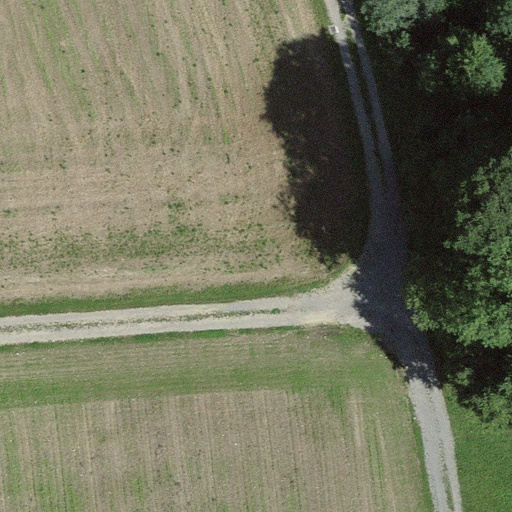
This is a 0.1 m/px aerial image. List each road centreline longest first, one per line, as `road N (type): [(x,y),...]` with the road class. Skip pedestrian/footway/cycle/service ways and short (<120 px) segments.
road 1 (track): [(329,0),(407,308),(444,511)]
road 2 (track): [(0,341),(407,308)]
